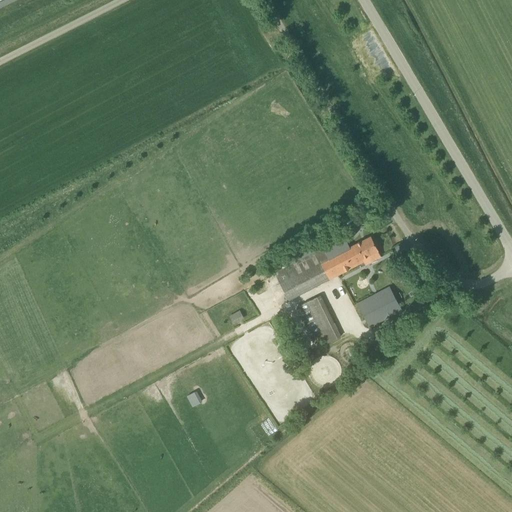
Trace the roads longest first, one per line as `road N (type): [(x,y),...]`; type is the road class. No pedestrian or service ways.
road 1 (unclassified): [(511,267),(472,286),(454,282),(418,246),(266,0)]
road 2 (unclassified): [(511,249),(363,0)]
road 3 (unclassified): [(123,0),(0,61)]
